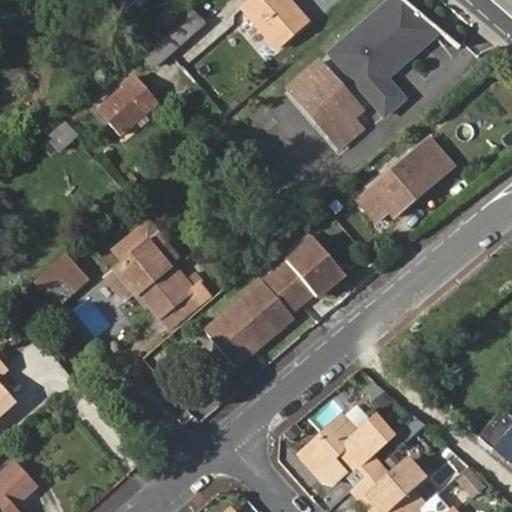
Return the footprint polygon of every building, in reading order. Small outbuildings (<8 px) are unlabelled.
[(251,0),(241,9),(274,46),(304,21),(286,0),(251,0)] [(388,0),(330,52),(385,113),(404,96),(382,73),(434,26),(403,0),(388,0)] [(205,23),(189,4),(136,50),(152,69),(205,23)] [(355,119),(363,112),(319,61),(289,86),(341,148),(363,129),(355,119)] [(99,108),(121,133),(155,103),(134,78),(99,108)] [(56,153),(78,134),(66,120),(44,138),(56,153)] [(452,166),(430,140),(357,199),(376,222),(388,212),(392,218),(452,166)] [(128,258),(121,265),(140,286),(138,289),(149,302),(161,316),(189,291),(192,289),(180,276),(170,263),(168,265),(154,249),(149,243),(162,231),(151,219),(128,239),(138,250),(128,258)] [(300,248),(316,235),(312,230),(296,243),(300,248)] [(168,238),(162,231),(149,243),(154,249),(168,238)] [(347,270),(316,235),(300,248),(279,267),(307,299),(317,290),(320,294),(347,270)] [(119,247),(128,258),(138,250),(128,239),(119,247)] [(37,287),(56,308),(89,279),(67,252),(33,281),(37,287)] [(140,286),(121,265),(108,276),(127,298),(138,289),(140,286)] [(268,276),(268,277),(295,309),(307,299),(279,267),(268,276)] [(295,309),(268,277),(207,329),(236,364),(298,312),(295,309)] [(202,280),(192,289),(189,291),(198,303),(212,291),(202,280)] [(39,322),(56,308),(37,287),(20,300),(39,322)] [(198,303),(189,291),(161,316),(171,327),(198,303)] [(407,341),(391,353),(404,369),(420,356),(407,341)] [(0,416),(14,404),(0,387),(0,379),(7,374),(0,365),(0,416)] [(355,408),(342,416),(357,432),(367,423),(355,408)] [(478,436),(508,461),(511,456),(511,430),(510,429),(511,426),(511,422),(499,412),(478,436)] [(355,484),(378,464),(369,454),(391,435),(374,416),(367,423),(357,432),(342,416),(297,457),(313,474),(324,487),(343,472),(355,484)] [(388,474),(378,464),(355,484),(379,511),(415,511),(419,509),(424,505),(410,490),(424,477),(407,458),(388,474)] [(0,476),(0,511),(15,511),(12,507),(34,487),(14,464),(0,476)] [(471,497),(483,486),(466,467),(454,478),(471,497)] [(424,505),(419,509),(421,511),(448,511),(452,509),(437,493),(424,505)]
